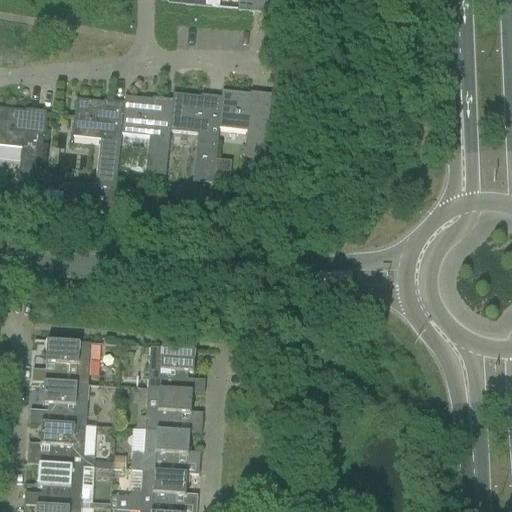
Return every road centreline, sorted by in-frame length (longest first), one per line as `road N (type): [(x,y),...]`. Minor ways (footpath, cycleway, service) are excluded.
road 1 (tertiary): [(0,264),(291,279)]
road 2 (unclassified): [(10,511),(19,349),(0,324)]
road 3 (secondary): [(408,301),(448,362),(470,444)]
road 4 (unclassified): [(208,511),(218,358)]
road 5 (residential): [(0,81),(148,67)]
